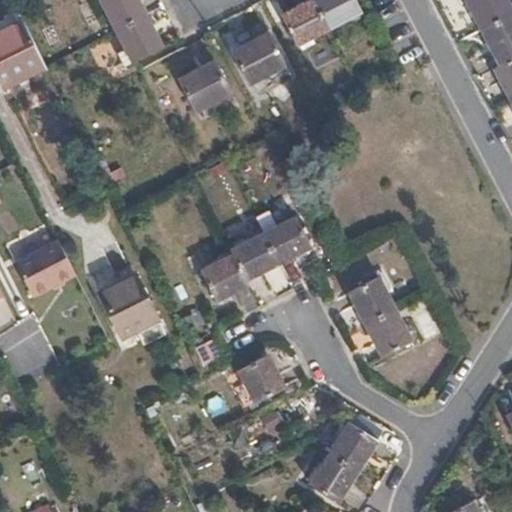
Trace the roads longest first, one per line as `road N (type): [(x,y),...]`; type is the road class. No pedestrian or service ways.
road 1 (residential): [(511,199),(411,0)]
road 2 (residential): [(303,312),(335,377),(439,439)]
road 3 (residential): [(439,439),(511,314)]
